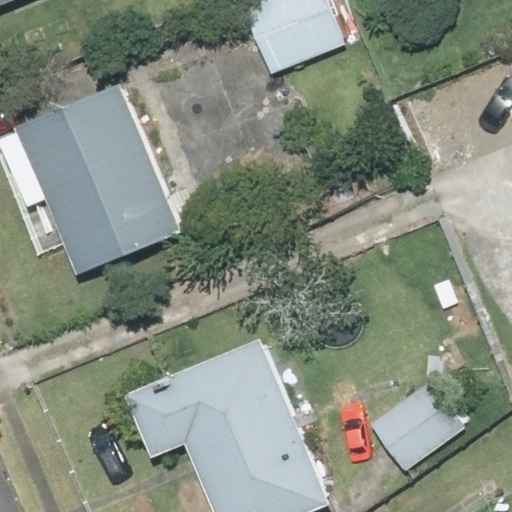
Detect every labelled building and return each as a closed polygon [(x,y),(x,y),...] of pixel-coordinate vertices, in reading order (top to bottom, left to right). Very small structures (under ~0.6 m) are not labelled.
[(173,0),(110,0),(122,37),(179,19),(173,0)] [(337,0),(264,0),(287,59),(351,34),(337,0)] [(135,78),(27,121),(87,273),(196,230),(135,78)] [(298,511),(339,496),(275,333),(138,387),(163,452),(199,438),(228,511),(298,511)] [(431,372),(369,419),(410,472),(472,425),(431,372)]
